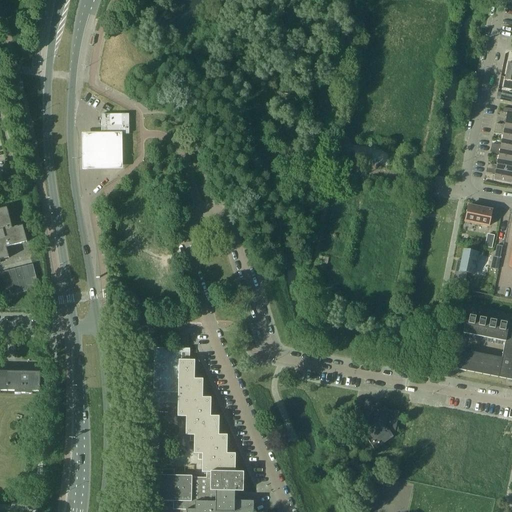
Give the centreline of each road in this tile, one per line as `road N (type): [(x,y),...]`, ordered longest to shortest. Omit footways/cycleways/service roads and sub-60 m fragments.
road 1 (residential): [(511,403),(275,358),(230,229),(215,213),(200,213)]
road 2 (secondary): [(60,0),(46,108),(74,326)]
road 3 (residential): [(288,511),(207,324),(183,244),(187,221),(200,213)]
road 4 (secondary): [(97,322),(70,150),(71,78),(87,0)]
road 5 (residential): [(511,202),(468,193),(464,180),(500,0)]
road 6 (secondary): [(101,511),(107,426),(97,322)]
road 7 (secondary): [(74,326),(80,417),(73,511)]
